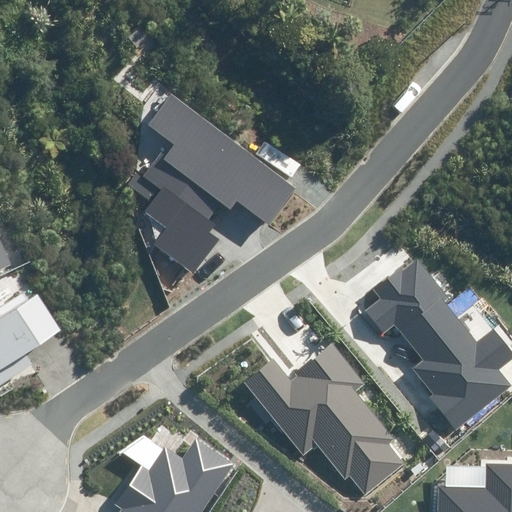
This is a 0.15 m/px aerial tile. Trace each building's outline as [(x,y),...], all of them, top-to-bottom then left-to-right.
[(154,246),(193,274),(218,239),(209,233),(215,224),(207,218),(221,200),(233,209),(238,202),(270,224),(296,187),(170,97),(148,128),(173,146),(167,154),(163,151),(145,177),(137,171),(127,185),(153,203),(145,213),(167,228),(154,246)] [(0,270),(13,265),(0,236),(0,270)] [(410,370),(458,429),(511,386),(498,370),(511,359),(511,353),(493,330),(476,343),(444,304),(450,300),(418,260),(404,271),(400,266),(372,289),(380,298),(365,310),(384,333),(396,324),(424,359),(410,370)] [(0,385),(33,366),(25,353),(60,332),(39,296),(31,301),(26,293),(0,309),(0,308),(0,385)] [(352,476),(366,494),(403,464),(387,444),(394,439),(355,390),(364,384),(333,344),(295,374),(297,376),(290,381),(272,357),(242,380),(302,456),(316,445),(345,481),(352,476)] [(202,511),(233,464),(196,440),(183,459),(165,447),(150,470),(140,464),(114,504),(123,510),(121,511),(202,511)] [(511,511),(511,463),(487,463),(486,488),(436,486),(435,511),(511,511)]
